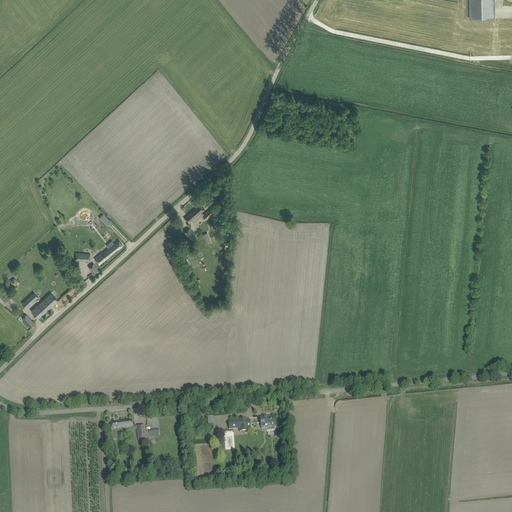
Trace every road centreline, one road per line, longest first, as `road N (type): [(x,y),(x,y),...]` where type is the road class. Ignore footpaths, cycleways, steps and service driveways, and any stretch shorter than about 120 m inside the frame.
road 1 (unclassified): [(511,373),(121,406),(31,410),(0,400)]
road 2 (unclassified): [(0,368),(230,157),(314,0)]
